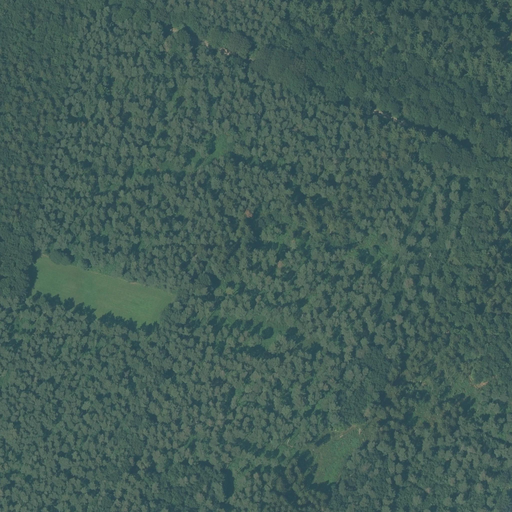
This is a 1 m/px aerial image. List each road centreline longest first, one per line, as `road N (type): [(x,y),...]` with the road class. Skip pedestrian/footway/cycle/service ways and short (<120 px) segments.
road 1 (track): [(511,162),(272,69)]
road 2 (track): [(272,69),(173,298)]
road 3 (track): [(272,69),(99,0)]
